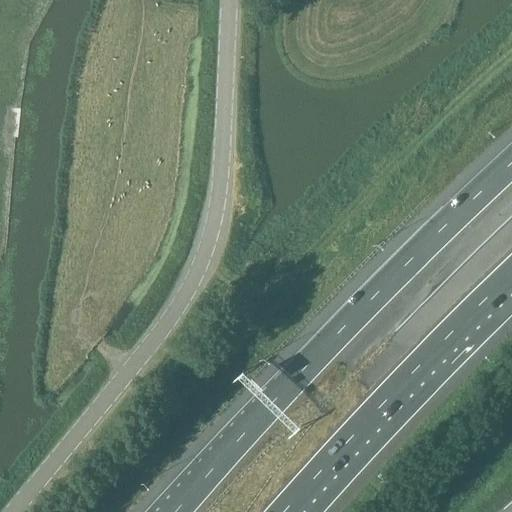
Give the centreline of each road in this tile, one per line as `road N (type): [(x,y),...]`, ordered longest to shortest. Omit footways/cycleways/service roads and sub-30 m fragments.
road 1 (tertiary): [(15,511),(195,277),(220,191),(231,0)]
road 2 (motorway): [(511,166),(281,394),(177,511)]
road 3 (motorway): [(288,511),(405,380),(511,277)]
